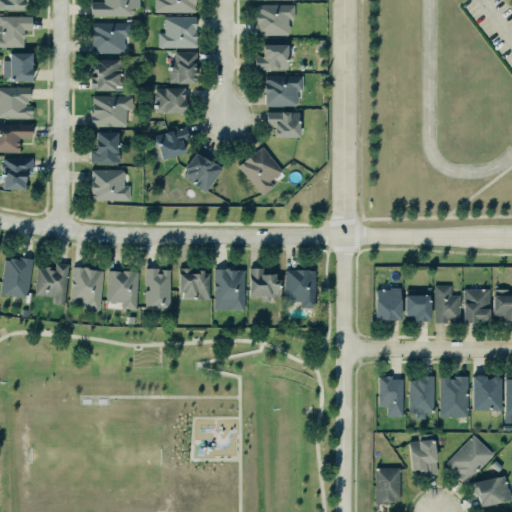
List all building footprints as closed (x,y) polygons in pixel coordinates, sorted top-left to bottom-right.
[(0,0),(0,8),(24,9),(23,0),(0,0)] [(102,0),(103,1),(90,1),(90,15),(133,16),(133,8),(139,8),(138,0),(102,0)] [(193,0),(193,10),(153,10),(153,0),(193,0)] [(255,2),(293,2),(293,17),(292,17),(292,23),(288,23),(288,29),(286,30),(286,33),(255,33),(255,2)] [(163,14),(195,15),(194,46),(156,46),(156,31),(163,31),(163,14)] [(0,46),(23,46),(23,29),(31,30),(31,16),(0,15),(0,46)] [(92,53),(123,53),(123,36),(129,36),(129,22),(91,22),(92,53)] [(253,68),(285,68),(285,42),(261,42),(261,54),(253,54),(253,68)] [(30,79),(8,79),(8,76),(1,76),(1,58),(8,58),(8,50),(30,50),(30,61),(29,61),(29,65),(30,65),(30,79)] [(167,50),(194,50),(194,63),(192,63),(192,66),(195,66),(195,74),(193,74),(193,81),(178,81),(177,81),(167,81),(166,61),(165,61),(165,55),(167,55),(167,50)] [(88,88),(120,88),(120,57),(94,57),(94,75),(88,75),(88,88)] [(263,104),(294,104),(294,89),(301,89),(301,74),(263,74),(263,104)] [(0,116),(32,117),(32,106),(28,106),(29,87),(0,86),(0,116)] [(184,88),(154,87),(154,112),(183,113),(184,88)] [(92,94),(92,109),(89,109),(90,116),(98,119),(90,120),(89,126),(126,128),(126,109),(131,109),(131,95),(92,94)] [(265,110),(296,110),(296,134),(273,135),(273,124),(265,124),(265,110)] [(0,122),(30,122),(30,135),(17,135),(17,145),(18,145),(18,150),(0,150),(0,122)] [(154,136),(155,142),(151,142),(156,161),(185,152),(180,141),(190,138),(187,129),(173,134),(171,129),(165,131),(165,133),(154,136)] [(119,131),(119,162),(89,163),(89,150),(96,150),(96,131),(119,131)] [(236,164),(260,145),(280,169),(278,171),(278,173),(274,176),(271,175),(267,179),(271,184),(260,193),(236,164)] [(197,147),(206,154),(208,158),(213,162),(215,162),(221,167),(203,190),(182,175),(184,173),(183,172),(185,169),(182,167),(197,147)] [(31,157),(1,158),(2,189),(24,188),(24,171),(32,171),(31,157)] [(90,168),(90,178),(89,180),(89,184),(88,184),(88,189),(90,190),(89,191),(94,193),(90,193),(90,198),(127,198),(127,185),(121,185),(121,178),(123,176),(123,172),(121,171),(121,168),(90,168)] [(1,295),(29,297),(31,259),(3,257),(1,295)] [(66,260),(63,301),(50,300),(52,295),(33,293),(35,264),(52,265),(52,259),(66,260)] [(71,263),(69,302),(86,301),(85,309),(99,309),(103,267),(87,264),(80,264),(71,263)] [(279,279),(280,297),(270,298),(270,301),(260,301),(260,299),(246,299),(245,275),(247,275),(247,265),(264,264),(264,274),(274,274),(279,279)] [(170,268),(170,307),(162,307),(161,310),(145,309),(145,290),(149,290),(149,285),(144,285),(145,267),(170,268)] [(104,299),(106,269),(119,269),(119,270),(121,270),(121,269),(136,270),(134,308),(120,307),(121,300),(115,300),(113,302),(108,302),(107,301),(107,299),(104,299)] [(209,270),(179,269),(178,298),(208,299),(209,270)] [(244,269),(213,269),(214,310),(244,309),(244,269)] [(284,269),(284,301),(300,302),(300,307),(314,307),(315,270),(284,269)] [(451,285),(433,285),(433,322),(458,323),(458,295),(450,295),(451,285)] [(400,320),(400,288),(375,288),(374,320),(400,320)] [(488,288),(462,289),(462,322),(488,322),(488,288)] [(508,289),(493,289),(492,318),(511,318),(511,294),(507,295),(508,289)] [(403,293),(426,293),(426,300),(428,300),(429,319),(416,320),(410,320),(410,314),(403,314),(403,293)] [(500,374),(499,410),(470,410),(470,373),(500,374)] [(376,375),(384,375),(384,374),(390,374),(390,377),(401,377),(401,413),(386,413),(386,404),(376,404),(376,375)] [(407,378),(415,378),(415,376),(419,376),(418,374),(432,374),(432,411),(423,411),(424,416),(414,417),(414,411),(407,411),(407,378)] [(438,375),(438,415),(466,415),(466,374),(459,374),(452,374),(452,375),(438,375)] [(511,378),(503,378),(503,422),(511,422),(511,378)] [(471,433),(444,461),(451,468),(452,466),(455,470),(454,473),(463,482),(491,453),(471,433)] [(436,471),(434,439),(408,440),(410,473),(436,471)] [(373,466),(397,466),(397,499),(391,499),(391,501),(386,501),(386,504),(372,504),(373,466)] [(479,507),(510,499),(504,474),(472,482),(479,507)]
